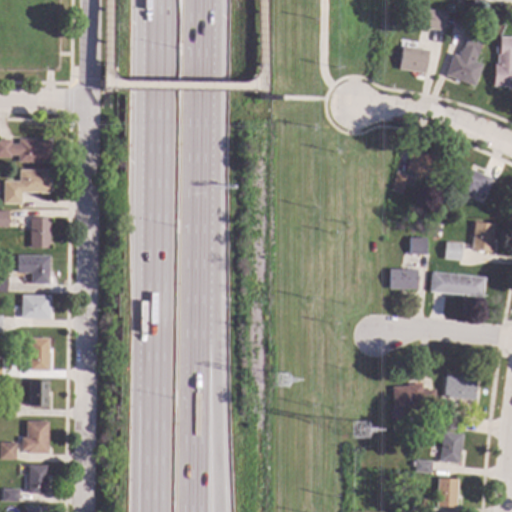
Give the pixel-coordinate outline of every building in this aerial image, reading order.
[(446,12),(443,31),(421,28),(424,9),(446,12)] [(474,37),(473,39),(479,42),(472,61),(481,65),(472,87),(442,75),(451,54),(456,56),(459,47),(461,48),(465,37),(466,37),(467,35),(474,37)] [(511,86),(491,86),(491,64),(494,64),(495,54),(496,54),(496,37),(511,37),(511,86)] [(426,51),(422,74),(396,70),(399,46),(426,51)] [(48,163),(16,162),(16,156),(8,156),(8,158),(0,158),(0,139),(9,139),(9,144),(16,144),(16,139),(49,140),(48,163)] [(409,149),(441,158),(435,180),(418,175),(417,179),(411,177),(413,173),(403,170),(409,149)] [(489,179),(481,198),(473,194),(472,195),(456,188),(456,187),(447,183),(455,164),(489,179)] [(48,175),(51,175),(51,192),(48,192),(48,193),(20,193),(20,204),(1,204),(1,181),(17,182),(17,170),(48,170),(48,175)] [(405,177),(399,194),(388,191),(394,174),(405,177)] [(47,218),(46,248),(27,248),(28,218),(47,218)] [(493,225),(489,253),(469,250),(472,223),(493,225)] [(423,255),(406,255),(406,238),(424,238),(423,255)] [(460,244),(458,261),(441,259),(443,241),(460,244)] [(46,284),(28,284),(28,273),(14,272),(14,255),(46,256),(46,284)] [(414,290),(386,289),(386,269),(415,269),(414,290)] [(482,277),(480,298),(426,292),(428,272),(482,277)] [(48,296),(47,319),(18,318),(19,295),(48,296)] [(46,339),(45,371),(27,370),(28,338),(46,339)] [(474,379),(472,401),(440,397),(442,375),(474,379)] [(45,382),(45,407),(26,406),(27,381),(45,382)] [(419,391),(432,390),(433,409),(420,410),(419,406),(390,408),(389,387),(404,386),(404,385),(419,384),(419,391)] [(0,403),(12,403),(12,418),(0,418),(0,403)] [(464,417),(461,431),(444,428),(446,413),(464,417)] [(46,422),(45,454),(23,453),(23,451),(19,450),(19,437),(23,438),(23,421),(46,422)] [(460,434),(456,464),(436,461),(440,432),(460,434)] [(13,459),(0,459),(0,443),(13,443),(13,459)] [(429,462),(428,474),(412,472),(412,470),(404,469),(405,460),(412,461),(412,460),(429,462)] [(44,494),(25,493),(26,466),(44,466),(44,494)] [(454,508),(435,508),(435,477),(454,478),(454,508)] [(16,502),(0,502),(0,489),(16,489),(16,502)] [(423,511),(407,511),(407,499),(423,499),(423,511)]
